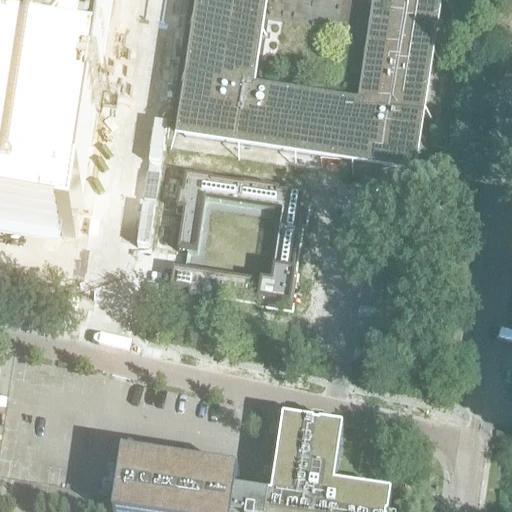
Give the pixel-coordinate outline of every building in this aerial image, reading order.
[(10,0),(0,63),(0,219),(109,237),(147,0),(10,0)] [(206,0),(185,138),(410,173),(435,0),(206,0)] [(179,259),(175,282),(193,285),(192,290),(225,295),(226,287),(259,292),(258,295),(293,300),(299,264),(297,263),(304,218),(307,219),(310,198),(307,198),(308,188),(244,178),(244,179),(220,176),(220,174),(191,170),(188,186),(185,185),(181,206),(188,207),(182,244),(192,246),(192,244),(204,246),(212,195),(284,206),(273,275),(189,262),(190,260),(179,259)] [(397,210),(385,208),(380,243),(391,245),(397,210)] [(336,491),(344,434),(284,424),(283,427),(274,491),(239,485),(237,496),(234,511),(391,511),(393,500),(336,491)] [(103,484),(102,495),(117,497),(114,511),(234,511),(239,485),(239,484),(239,480),(239,479),(239,478),(238,478),(124,461),(123,461),(122,462),(119,487),(103,484)]
